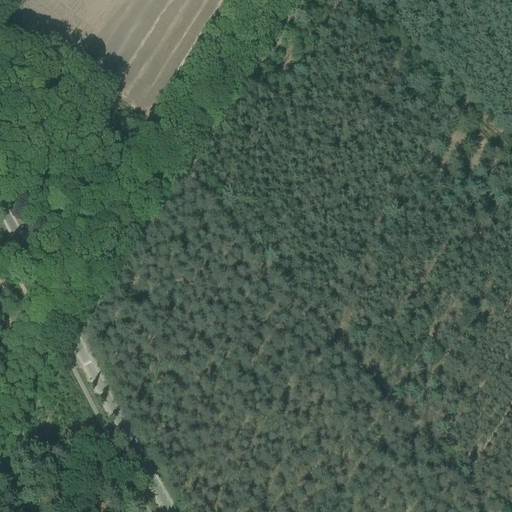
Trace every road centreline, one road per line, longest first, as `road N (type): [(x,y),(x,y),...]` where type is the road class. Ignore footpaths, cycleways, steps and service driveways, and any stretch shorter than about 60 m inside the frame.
road 1 (track): [(294,0),(74,341),(0,472)]
road 2 (tertiary): [(168,511),(67,329)]
road 3 (tertiary): [(0,206),(67,329)]
